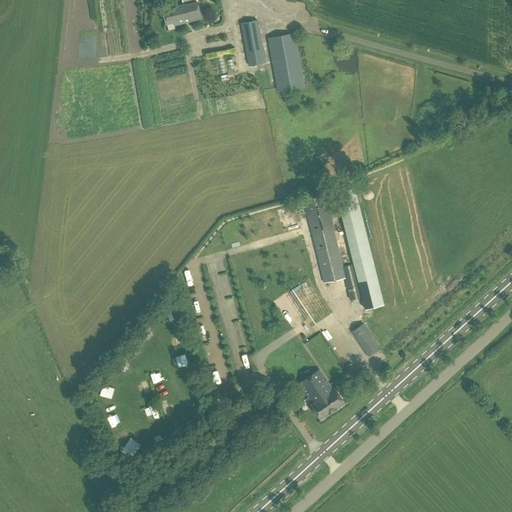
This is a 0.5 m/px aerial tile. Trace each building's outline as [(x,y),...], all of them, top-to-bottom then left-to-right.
[(131,10),(130,0),(118,0),(122,40),(125,40),(126,50),(136,49),(132,10),(131,10)] [(196,0),(182,0),(184,4),(163,9),(166,24),(174,22),(175,25),(185,22),(184,15),(191,14),(188,4),(197,1),(196,0)] [(185,22),(201,18),(197,2),(188,4),(191,14),(184,15),(185,22)] [(249,66),(265,63),(257,20),(241,23),(249,66)] [(278,91),(305,86),(295,33),(268,38),(278,91)] [(268,141),(265,72),(250,72),(250,84),(247,84),(249,142),(268,141)] [(221,102),(212,104),(215,122),(209,123),(216,161),(231,159),(221,102)] [(325,195),(304,200),(324,283),(345,278),(350,300),(362,297),(366,309),(384,305),(382,298),(379,286),(355,188),(336,192),(354,264),(342,266),(325,195)] [(223,238),(227,247),(237,244),(233,234),(223,238)] [(304,263),(307,268),(315,265),(312,259),(304,263)] [(368,356),(380,348),(363,324),(352,331),(368,356)] [(320,370),(299,384),(312,403),(310,405),(320,419),(345,402),(335,388),(333,390),(320,370)] [(114,397),(116,386),(99,383),(97,394),(114,397)] [(123,449),(132,456),(142,444),(134,437),(123,449)]
